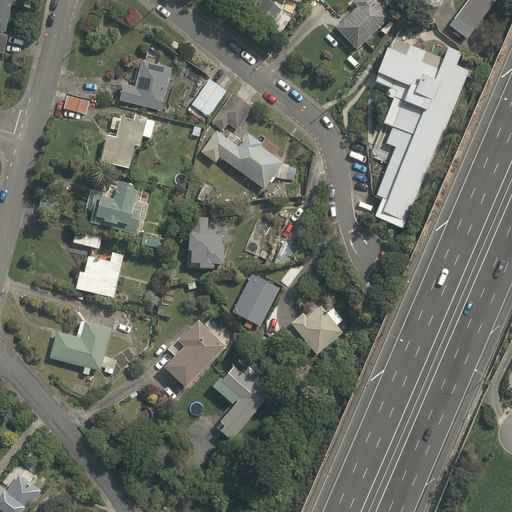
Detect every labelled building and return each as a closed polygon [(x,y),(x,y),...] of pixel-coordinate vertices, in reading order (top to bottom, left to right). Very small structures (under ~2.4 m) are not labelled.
[(0,0),(0,33),(4,34),(10,0),(0,0)] [(357,10),(336,31),(355,50),(391,15),(376,0),(354,0),(351,4),(357,10)] [(468,0),(448,26),(467,40),(496,0),(468,0)] [(399,131),(375,192),(381,195),(372,218),(403,229),(412,206),(416,208),(470,69),(386,37),(371,74),(397,84),(382,124),(399,131)] [(172,69),(139,61),(134,80),(123,77),(117,102),(161,113),(172,69)] [(210,76),(190,104),(208,116),(227,88),(210,76)] [(237,91),(211,121),(222,131),(229,122),(237,130),(256,107),(237,91)] [(68,95),(65,108),(86,114),(89,101),(68,95)] [(101,160),(129,167),(135,144),(141,146),(144,136),(151,138),(156,120),(135,114),(133,123),(112,117),(101,160)] [(215,164),(220,157),(264,188),(282,162),(259,146),(261,144),(247,134),(240,145),(217,129),(199,154),(215,164)] [(282,166),(281,178),(294,179),(295,167),(282,166)] [(136,186),(116,182),(115,189),(107,187),(105,193),(100,196),(99,198),(92,197),(88,213),(91,213),(88,226),(133,237),(139,209),(131,207),(136,186)] [(208,217),(195,215),(194,224),(190,223),(186,262),(221,266),(223,245),(220,245),(221,231),(207,230),(208,217)] [(77,231),(73,245),(98,251),(102,238),(77,231)] [(115,296),(123,256),(111,253),(110,260),(86,256),(83,272),(79,271),(76,289),(115,296)] [(232,307),(258,323),(280,288),(254,272),(232,307)] [(327,310),(324,305),(308,316),(304,310),(291,319),(317,355),(344,335),(337,325),(344,320),(334,305),(327,310)] [(167,366),(185,384),(224,346),(200,321),(184,336),(190,343),(167,366)] [(54,335),(51,358),(103,366),(110,327),(88,323),(85,340),(54,335)] [(217,425),(231,436),(266,394),(234,367),(215,389),(234,405),(217,425)] [(5,491),(0,486),(0,511),(23,511),(42,490),(20,472),(5,491)]
